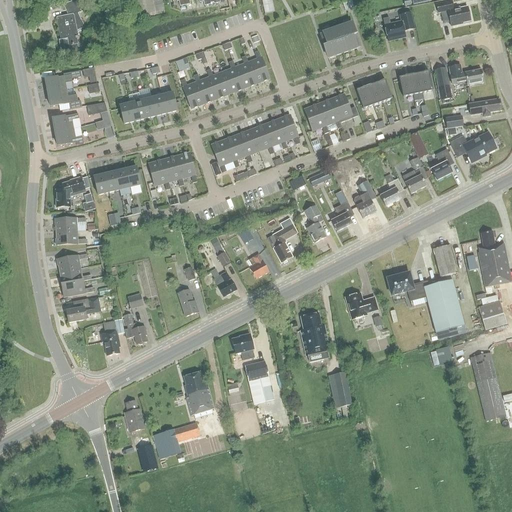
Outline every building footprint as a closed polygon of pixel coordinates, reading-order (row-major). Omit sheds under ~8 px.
[(73,0),(64,4),(69,15),(57,18),(61,36),(63,36),(64,40),(59,41),(62,55),(79,51),(78,45),(78,44),(77,39),(79,39),(77,31),(84,28),(78,14),(81,12),(76,0),(73,0)] [(262,0),(265,13),(275,11),(272,0),(262,0)] [(460,10),(460,9),(454,10),(452,2),(437,5),(438,13),(448,11),(451,27),(459,25),(459,24),(470,22),(468,8),(460,10)] [(401,15),(402,23),(391,25),(390,18),(383,20),(385,29),(386,28),(388,41),(405,37),(404,33),(415,31),(411,13),(401,15)] [(323,46),(328,59),(356,49),(359,48),(356,36),(351,24),(323,34),(320,35),(324,46),(323,46)] [(257,61),(248,64),(256,85),(269,80),(258,52),(254,54),(257,61)] [(244,65),(235,69),(243,90),(256,85),(248,64),(245,57),(241,59),(244,65)] [(243,90),(235,69),(233,62),(228,64),(231,70),(222,74),(230,95),(243,90)] [(448,69),(450,77),(451,86),(466,83),(466,88),(483,84),(481,71),(461,75),(460,69),(458,67),(448,69)] [(452,100),(445,69),(434,71),(440,102),(452,100)] [(206,72),(209,79),(217,100),(230,95),(222,74),(213,77),(210,71),(206,72)] [(45,80),(48,94),(73,89),(72,83),(71,80),(81,78),(80,72),(63,75),(63,77),(45,80)] [(423,73),(419,74),(423,94),(432,92),(430,80),(429,72),(423,73)] [(414,75),(409,76),(413,96),(423,94),(419,74),(414,75)] [(193,77),(196,84),(204,105),(217,100),(209,79),(200,82),(198,75),(193,77)] [(413,96),(409,76),(405,77),(399,78),(403,98),(413,96)] [(204,105),(196,84),(187,87),(185,80),(180,82),(191,110),(204,105)] [(380,83),(375,84),(382,103),(391,100),(387,89),(387,88),(385,81),(380,83)] [(370,86),(366,88),(373,107),(382,103),(375,84),(370,86)] [(362,89),(357,91),(363,110),(373,107),(366,88),(362,89)] [(73,89),(48,94),(50,108),(68,104),(70,110),(78,109),(81,108),(80,102),(78,102),(76,96),(74,96),(73,89)] [(173,94),(162,97),(166,114),(177,112),(173,94)] [(349,110),(344,96),(331,101),(340,124),(358,117),(355,108),(349,110)] [(151,99),(152,99),(151,97),(140,100),(145,120),(156,117),(151,99)] [(166,114),(162,97),(152,99),(151,99),(156,117),(166,114)] [(145,120),(140,100),(129,102),(130,105),(134,122),(145,120)] [(483,118),(490,117),(489,113),(501,111),(499,100),(480,104),(469,105),(471,116),(482,115),(483,118)] [(341,129),(340,124),(331,101),(318,106),(326,127),(334,124),(337,130),(341,129)] [(105,104),(87,107),(88,116),(100,114),(107,112),(105,104)] [(130,105),(119,107),(124,125),(134,122),(130,105)] [(322,128),(324,135),(328,134),(326,127),(318,106),(304,111),(312,132),(322,128)] [(107,112),(100,114),(105,129),(111,127),(107,112)] [(79,120),(78,115),(52,120),(55,133),(74,130),(72,121),(79,120)] [(447,130),(455,129),(463,128),(461,116),(445,119),(447,130)] [(285,143),(293,139),(296,146),(300,144),(289,117),(276,122),(285,143)] [(276,122),(264,126),(272,147),(280,144),(283,151),(287,149),(285,143),(276,122)] [(258,153),(267,149),(270,156),(274,154),(272,147),(264,126),(250,131),(258,153)] [(74,130),(55,133),(58,147),(76,144),(76,146),(83,144),(82,138),(75,139),(74,130)] [(252,163),(250,156),(258,153),(250,131),(237,137),(245,158),(248,164),(252,163)] [(408,138),(419,160),(428,155),(417,133),(408,138)] [(465,151),(471,164),(479,160),(478,159),(496,149),(488,134),(467,145),(463,137),(450,144),(456,155),(465,151)] [(224,141),(232,163),(235,169),(239,168),(237,161),(245,158),(237,137),(224,141)] [(224,141),(211,146),(222,174),(226,173),(224,166),(232,163),(224,141)] [(431,171),(436,182),(452,174),(447,165),(453,162),(447,151),(435,156),(440,166),(431,171)] [(176,158),(182,180),(191,177),(192,184),(197,183),(189,154),(176,158)] [(184,187),(182,180),(176,158),(163,161),(168,183),(177,181),(179,188),(184,187)] [(415,171),(413,172),(402,177),(411,195),(426,187),(423,181),(428,179),(418,158),(410,162),(415,171)] [(168,183),(163,161),(149,165),(154,187),(164,184),(166,191),(170,190),(168,183)] [(136,168),(125,171),(130,188),(141,186),(136,168)] [(115,173),(119,191),(130,188),(125,171),(115,173)] [(309,179),(312,187),(331,179),(328,171),(309,179)] [(108,193),(119,191),(115,173),(104,176),(108,193)] [(293,189),(306,183),(302,175),(289,181),(293,189)] [(104,176),(93,178),(98,196),(108,193),(104,176)] [(386,208),(401,200),(398,194),(403,192),(397,180),(393,182),(391,178),(386,181),(388,185),(391,191),(380,197),(386,208)] [(63,186),(63,192),(56,192),(56,209),(70,209),(70,199),(85,195),(82,180),(74,182),(74,183),(63,186)] [(363,197),(361,198),(358,197),(354,199),(354,202),(356,208),(362,220),(376,213),(370,201),(375,199),(367,182),(357,187),(363,197)] [(339,218),(331,222),(337,233),(351,225),(346,216),(352,213),(347,203),(334,210),(339,218)] [(307,230),(314,244),(326,238),(315,218),(320,216),(315,207),(304,212),(312,227),(307,230)] [(55,220),(56,233),(78,232),(77,224),(86,223),(85,219),(55,220)] [(283,242),(297,234),(289,220),(280,225),(283,230),(267,239),(281,264),(283,264),(283,265),(288,262),(287,261),(292,258),(283,242)] [(119,222),(101,226),(104,239),(123,234),(119,222)] [(243,230),(237,233),(244,245),(250,242),(243,230)] [(56,246),(87,244),(87,240),(78,240),(78,232),(56,233),(56,246)] [(483,248),(478,249),(480,256),(479,257),(485,288),(511,283),(504,244),(494,246),(492,232),(480,235),(483,248)] [(231,262),(216,239),(210,242),(218,255),(216,256),(223,267),(231,262)] [(433,250),(440,278),(457,274),(450,246),(433,250)] [(81,270),(80,260),(88,259),(87,254),(57,259),(59,274),(81,270)] [(256,280),(269,273),(258,255),(248,261),(251,267),(249,268),(256,280)] [(184,270),(188,282),(195,279),(191,268),(184,270)] [(84,282),(84,281),(91,280),(91,275),(83,277),(81,270),(59,274),(61,286),(84,282)] [(217,286),(223,298),(236,291),(226,273),(220,276),(220,277),(214,280),(217,286)] [(423,299),(421,283),(411,286),(408,274),(386,280),(390,297),(406,292),(408,302),(423,299)] [(423,288),(421,283),(423,299),(424,298),(427,308),(456,300),(451,281),(423,288)] [(85,289),(84,282),(61,286),(63,299),(78,296),(94,294),(93,288),(85,289)] [(189,291),(177,295),(185,318),(199,313),(196,306),(194,305),(189,291)] [(140,294),(127,298),(131,310),(143,306),(140,294)] [(366,314),(378,311),(374,298),(362,302),(360,294),(345,299),(351,321),(367,316),(366,314)] [(100,313),(98,299),(88,301),(88,300),(72,303),(74,311),(66,312),(69,324),(86,321),(85,316),(100,313)] [(463,327),(456,300),(427,308),(434,335),(463,327)] [(506,324),(499,302),(479,308),(485,330),(506,324)] [(321,353),(330,352),(324,327),(321,328),(318,314),(301,318),(303,331),(300,332),(306,357),(308,356),(310,363),(323,360),(321,353)] [(123,331),(124,334),(126,340),(134,338),(136,345),(147,342),(145,337),(147,336),(144,327),(137,329),(136,324),(133,325),(130,315),(124,317),(126,327),(127,327),(127,330),(123,331)] [(373,319),(375,328),(377,327),(378,331),(382,330),(381,326),(382,326),(380,317),(373,319)] [(103,324),(105,334),(100,335),(102,343),(104,343),(107,357),(120,355),(118,349),(120,348),(117,335),(124,334),(123,331),(121,321),(103,324)] [(243,362),(247,361),(254,359),(252,351),(253,351),(250,335),(239,338),(239,339),(232,340),(235,355),(241,354),(243,362)] [(450,348),(431,350),(432,365),(452,362),(450,348)] [(506,417),(490,350),(469,355),(485,421),(506,417)] [(244,367),(254,405),(274,400),(265,362),(244,367)] [(333,375),(340,408),(353,405),(346,373),(333,375)] [(191,416),(214,410),(208,388),(206,389),(204,384),(203,385),(200,374),(184,378),(186,387),(185,388),(188,396),(186,397),(191,416)] [(229,394),(239,392),(237,385),(227,388),(229,394)] [(140,410),(138,411),(135,402),(125,404),(128,416),(125,417),(129,434),(145,430),(140,410)] [(153,436),(159,460),(181,454),(178,443),(200,437),(196,424),(153,436)] [(138,451),(145,473),(158,469),(151,447),(138,451)]
